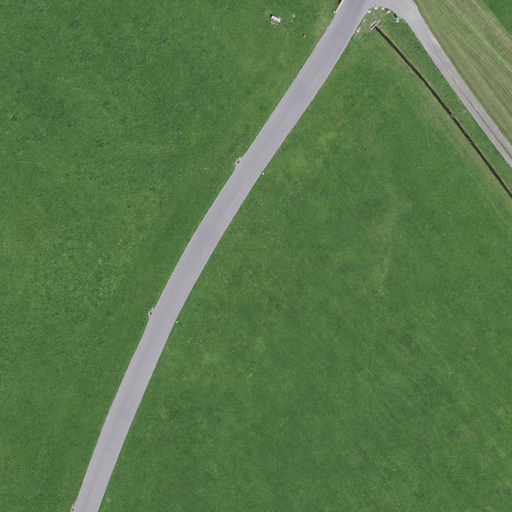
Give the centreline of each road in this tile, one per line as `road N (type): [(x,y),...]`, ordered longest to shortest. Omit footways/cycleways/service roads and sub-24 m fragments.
road 1 (tertiary): [(90,511),(180,287),(359,0)]
road 2 (track): [(395,0),(511,158)]
